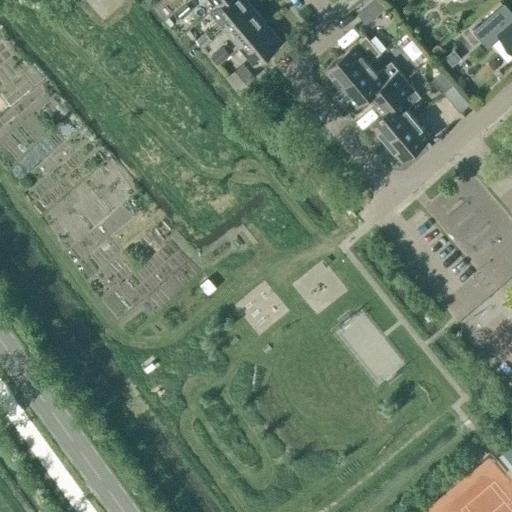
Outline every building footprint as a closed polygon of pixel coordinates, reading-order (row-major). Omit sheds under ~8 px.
[(165,0),(174,9),(183,0),(165,0)] [(209,11),(224,29),(251,7),(245,0),(223,0),(216,7),(215,6),(209,11)] [(374,0),(358,14),(366,23),(385,7),(378,0),(374,0)] [(500,34),(511,48),(511,14),(504,4),(474,29),(487,45),(500,34)] [(188,13),(182,6),(174,12),(175,13),(169,18),(172,22),(178,17),(180,20),(188,13)] [(239,47),(266,24),(251,7),(224,29),(239,47)] [(254,64),(281,42),(266,24),(239,47),(254,64)] [(205,32),(196,39),(203,47),(212,40),(205,32)] [(325,67),(341,86),(369,63),(368,62),(379,53),(364,35),(325,67)] [(218,51),(212,56),(211,56),(219,65),(230,55),(223,46),(218,51)] [(461,58),(453,49),(445,57),(452,66),(461,58)] [(390,61),(376,72),(369,63),(341,86),(356,104),(367,95),(374,103),(404,78),(390,61)] [(246,66),(230,79),(239,90),(255,77),(246,66)] [(419,96),(404,78),(374,103),(382,112),(371,121),(386,140),(414,117),(406,107),(419,96)] [(444,92),(459,111),(468,104),(452,85),(444,92)] [(402,158),(429,135),(414,117),(386,140),(402,158)] [(511,444),(498,456),(505,465),(511,459),(511,444)]
